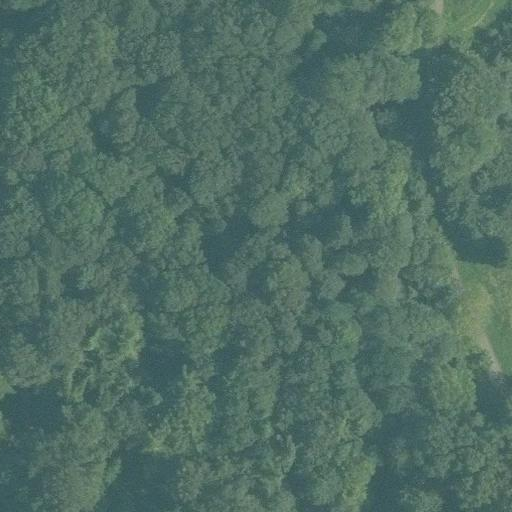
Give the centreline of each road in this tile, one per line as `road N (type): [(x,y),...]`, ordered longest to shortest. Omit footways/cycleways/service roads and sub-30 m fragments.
road 1 (unclassified): [(176,0),(309,511)]
road 2 (unknown): [(172,511),(89,0)]
